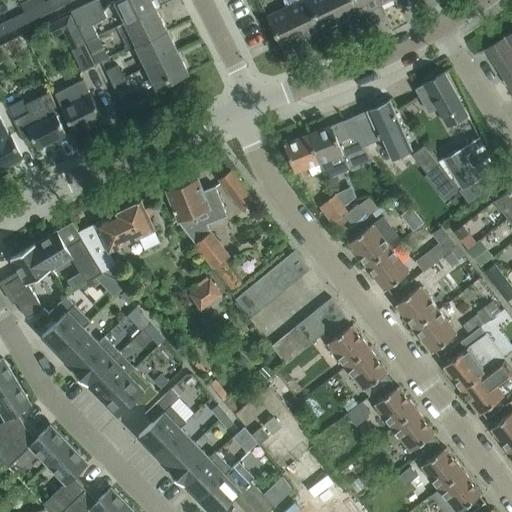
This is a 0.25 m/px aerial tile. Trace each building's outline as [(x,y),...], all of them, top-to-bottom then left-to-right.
[(50,10),(71,0),(48,0),(46,1),(50,10)] [(90,0),(70,10),(85,41),(97,35),(91,23),(107,16),(98,0),(90,0)] [(114,0),(125,22),(156,7),(152,0),(114,0)] [(321,29),(307,0),(298,0),(286,6),(302,40),(316,34),(315,32),(321,29)] [(341,22),(331,0),(307,0),(321,29),(327,26),(328,28),(341,22)] [(360,11),(354,0),(331,0),(341,22),(355,15),(354,14),(360,11)] [(381,3),(379,0),(354,0),(360,11),(366,8),(367,10),(381,3)] [(29,21),(50,10),(46,1),(24,12),(29,21)] [(302,40),(286,6),(266,15),(283,50),(284,49),(283,47),(288,45),(289,47),(302,40)] [(167,29),(156,7),(125,22),(117,26),(127,48),(135,44),(167,29)] [(7,31),(29,21),(24,12),(3,22),(7,31)] [(77,27),(64,33),(68,43),(81,37),(77,27)] [(178,51),(167,29),(135,44),(146,66),(178,51)] [(511,31),(485,48),(511,91),(511,31)] [(108,56),(97,35),(85,41),(96,62),(108,56)] [(84,42),(71,48),(82,70),(94,64),(84,42)] [(188,72),(178,51),(146,66),(157,88),(188,72)] [(105,70),(111,82),(124,76),(117,64),(105,70)] [(460,117),(467,113),(443,71),(424,82),(414,88),(428,113),(438,107),(447,124),(451,122),(454,126),(462,121),(460,117)] [(130,89),(124,76),(111,82),(118,95),(130,89)] [(102,115),(91,95),(83,78),(68,86),(76,103),(63,109),(73,130),(102,115)] [(66,133),(56,114),(59,112),(49,91),(25,103),(29,111),(13,119),(26,144),(34,140),(37,147),(46,143),(66,133)] [(389,99),(352,115),(343,119),(364,145),(383,137),(393,157),(412,149),(389,99)] [(0,166),(22,155),(10,134),(9,135),(6,129),(0,117),(0,166)] [(346,126),(334,132),(331,124),(308,134),(319,162),(343,152),(349,166),(362,161),(371,173),(380,166),(364,145),(343,119),(341,120),(346,126)] [(67,158),(85,154),(80,131),(61,136),(67,158)] [(319,162),(308,134),(284,143),(295,171),(308,166),(312,175),(322,171),(319,162)] [(478,137),(438,160),(461,189),(463,187),(495,169),(478,137)] [(461,189),(438,160),(425,143),(412,153),(427,173),(424,175),(445,201),(461,189)] [(241,209),(254,199),(231,169),(218,178),(241,209)] [(227,215),(215,185),(203,190),(198,177),(195,178),(194,175),(184,179),(185,182),(182,183),(183,184),(177,186),(176,185),(166,189),(179,221),(213,265),(228,254),(210,231),(207,223),(227,215)] [(511,213),(511,185),(494,199),(508,217),(511,213)] [(341,216),(349,210),(348,210),(335,194),(319,205),(332,223),(334,221),(344,234),(351,229),(341,216)] [(127,205),(124,207),(124,208),(125,207),(125,208),(119,211),(119,210),(119,209),(113,212),(114,214),(95,222),(108,251),(139,236),(145,248),(160,241),(154,229),(155,229),(141,199),(138,200),(135,199),(128,202),(127,205)] [(358,203),(349,210),(341,216),(351,229),(367,216),(358,203)] [(349,241),(367,265),(391,246),(373,222),(349,241)] [(455,231),(468,248),(481,239),(480,239),(477,242),(463,224),(455,231)] [(423,271),(439,259),(445,254),(456,245),(441,226),(432,233),(439,242),(415,261),(423,271)] [(35,243),(34,243),(49,270),(51,269),(50,268),(71,256),(86,282),(103,272),(82,237),(67,246),(57,230),(35,243)] [(494,256),(481,239),(468,248),(482,265),(494,256)] [(49,270),(34,243),(10,257),(11,259),(11,258),(21,274),(6,283),(27,318),(43,308),(28,283),(49,270)] [(464,255),(456,245),(445,254),(452,264),(464,255)] [(409,270),(391,246),(367,265),(385,289),(409,270)] [(295,250),(285,258),(300,276),(309,268),(295,250)] [(300,276),(285,258),(276,266),(290,284),(300,276)] [(484,270),(493,283),(503,275),(494,262),(484,270)] [(290,284),(276,266),(267,274),(281,291),(290,284)] [(281,291),(267,274),(257,281),(272,299),(281,291)] [(511,296),(511,285),(503,275),(493,283),(507,301),(511,296)] [(222,293),(211,277),(189,293),(200,309),(222,293)] [(272,299),(257,281),(248,289),(263,306),(272,299)] [(396,303),(414,327),(438,308),(420,285),(396,303)] [(127,288),(120,293),(128,303),(134,297),(127,288)] [(263,306),(248,289),(236,298),(251,316),(263,306)] [(66,295),(48,312),(56,321),(57,321),(68,310),(74,304),(66,295)] [(331,297),(322,304),(336,322),(345,315),(331,297)] [(492,301),(478,312),(485,322),(499,311),(492,301)] [(90,321),(74,304),(57,321),(56,321),(42,334),(58,351),(84,326),(90,321)] [(336,322),(322,304),(314,311),(328,329),(336,322)] [(438,308),(414,327),(432,351),(456,332),(438,308)] [(505,308),(485,323),(486,324),(490,330),(510,315),(505,308)] [(328,329),(314,311),(305,317),(319,336),(328,329)] [(144,312),(138,317),(145,326),(152,321),(144,312)] [(319,336),(305,317),(297,324),(311,343),(319,336)] [(159,330),(152,321),(145,326),(153,335),(159,330)] [(327,342),(345,365),(369,347),(351,323),(327,342)] [(311,343),(297,324),(288,331),(302,349),(311,343)] [(445,364),(443,365),(462,389),(486,371),(503,358),(504,357),(480,325),(462,339),(467,346),(465,348),(445,364)] [(72,367),(99,341),(84,326),(58,351),(72,366),(72,367)] [(302,349),(288,331),(280,338),(294,356),(302,349)] [(294,356),(280,338),(272,344),(286,363),(294,356)] [(114,357),(113,356),(99,341),(72,367),(74,369),(87,382),(114,357)] [(387,370),(369,347),(345,365),(363,388),(387,370)] [(102,397),(135,367),(119,350),(113,356),(114,357),(87,382),(88,383),(88,382),(102,397)] [(0,390),(17,380),(3,357),(0,359),(0,390)] [(486,371),(462,389),(480,413),(481,411),(504,394),(498,386),(511,375),(511,369),(503,358),(486,371)] [(132,399),(150,383),(135,367),(102,397),(118,414),(133,400),(132,399)] [(0,423),(0,448),(25,425),(16,412),(30,403),(17,380),(0,390),(0,410),(5,419),(0,423)] [(150,383),(144,388),(132,399),(133,400),(141,408),(158,391),(150,383)] [(374,403),(392,426),(416,408),(398,385),(374,403)] [(171,387),(145,412),(153,421),(170,404),(179,396),(171,387)] [(347,413),(356,425),(369,415),(366,412),(369,410),(362,400),(347,413)] [(219,402),(213,407),(221,417),(227,412),(219,402)] [(153,421),(138,435),(154,451),(180,426),(181,427),(186,421),(170,404),(153,421)] [(281,425),(293,419),(286,407),(275,413),(281,425)] [(434,432),(416,408),(392,426),(410,450),(434,432)] [(511,410),(491,427),(509,450),(511,447),(511,410)] [(227,412),(221,417),(228,426),(235,421),(227,412)] [(272,433),(281,426),(273,416),(264,423),(272,433)] [(47,464),(69,443),(50,424),(38,436),(36,437),(26,427),(25,425),(0,448),(0,457),(8,466),(30,446),(47,464)] [(181,427),(180,426),(154,451),(168,466),(169,467),(195,442),(181,427)] [(244,426),(234,435),(248,450),(257,442),(244,426)] [(259,443),(269,435),(261,426),(252,433),(258,442),(259,443)] [(209,456),(195,442),(169,467),(184,482),(210,457),(209,456)] [(43,503),(51,511),(59,511),(85,488),(73,476),(87,463),(69,443),(47,464),(65,482),(43,503)] [(421,464),(439,488),(463,469),(445,446),(421,464)] [(215,451),(209,456),(210,457),(184,482),(184,483),(186,485),(199,498),(225,473),(232,467),(215,451)] [(410,465),(397,475),(405,484),(418,474),(410,465)] [(481,493),(463,469),(439,488),(433,493),(447,511),(452,511),(456,509),(457,511),(481,493)] [(225,473),(199,498),(212,511),(216,511),(232,497),(232,496),(240,489),(225,473)] [(250,479),(240,489),(232,496),(232,497),(240,505),(258,488),(250,479)] [(86,511),(90,509),(92,511),(122,511),(129,506),(110,486),(110,487),(97,500),(85,488),(59,511),(86,511)] [(250,511),(266,497),(258,488),(240,505),(247,511),(250,511)] [(267,511),(275,505),(266,497),(250,511),(267,511)]
